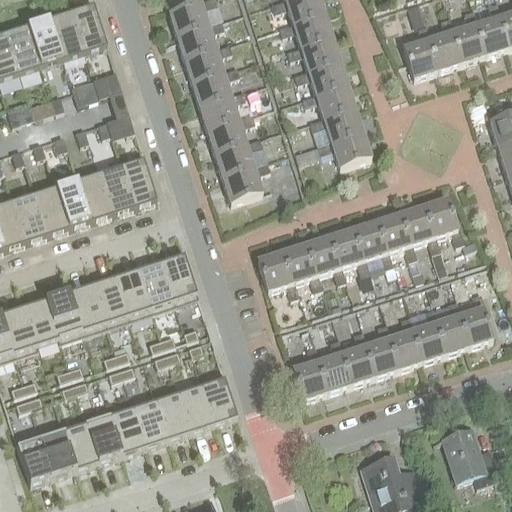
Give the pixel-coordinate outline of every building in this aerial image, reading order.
[(282,0),(285,9),(286,12),(317,2),(316,0),(282,0)] [(286,12),(285,9),(272,13),(275,23),(288,19),(293,33),(293,35),(325,25),(317,2),(286,12)] [(209,36),(208,34),(203,19),(216,15),(213,5),(198,10),(199,12),(168,22),(176,46),(209,36)] [(511,11),(511,20),(500,24),(497,25),(507,57),(511,55),(511,6),(511,7),(511,11)] [(420,21),(417,11),(406,15),(409,24),(420,21)] [(491,27),(477,32),(473,33),(484,65),(507,57),(497,25),(500,24),(496,11),(487,14),(491,27)] [(92,13),(70,20),(84,62),(106,55),(92,13)] [(450,40),(460,72),(484,65),(473,33),(477,32),(473,19),(463,22),(467,35),(453,39),(450,40)] [(62,69),(84,62),(70,20),(48,27),(62,69)] [(296,42),(300,56),(301,58),(332,48),(325,25),(293,35),(293,33),(280,37),(283,46),(296,42)] [(426,48),(437,80),(460,72),(450,40),(453,39),(449,26),(440,29),(445,42),(429,47),(426,48)] [(48,27),(27,34),(40,76),(62,69),(48,27)] [(209,36),(176,46),(184,70),(217,59),(216,57),(211,43),(224,39),(221,30),(208,34),(209,36)] [(18,83),(40,76),(27,34),(5,41),(18,83)] [(412,87),(437,80),(426,48),(429,47),(425,34),(416,37),(420,50),(402,55),(412,87)] [(5,41),(0,42),(0,88),(18,83),(5,41)] [(303,66),(308,81),(309,83),(340,73),(332,48),(301,58),(300,56),(287,60),(290,70),(303,66)] [(217,59),(184,70),(191,93),(224,83),(223,81),(219,66),(231,62),(228,53),(216,57),(217,59)] [(311,90),(315,104),(316,107),(348,96),(340,73),(309,83),(308,81),(295,85),(298,94),(311,90)] [(236,77),(223,81),(224,83),(191,93),(199,117),(231,107),(231,105),(226,91),(239,87),(236,77)] [(118,102),(112,83),(103,86),(108,105),(118,102)] [(73,115),(95,109),(90,90),(67,97),(73,115)] [(318,113),(323,128),(324,130),(355,120),(348,96),(316,107),(315,104),(302,109),(305,117),(318,113)] [(244,101),(231,105),(231,107),(199,117),(206,141),(239,131),(238,129),(233,115),(246,110),(244,101)] [(47,111),(52,124),(61,121),(56,108),(47,111)] [(31,131),(41,128),(36,114),(26,118),(31,131)] [(2,119),(8,138),(18,135),(11,116),(2,119)] [(363,143),(355,120),(324,130),(323,128),(310,132),(313,141),(326,136),(330,151),(331,153),(363,143)] [(511,122),(488,130),(496,154),(511,149),(511,122)] [(108,150),(131,143),(126,125),(103,131),(103,132),(107,146),(108,150)] [(251,125),(238,129),(239,131),(206,141),(214,164),(246,154),(246,152),(241,138),(254,134),(251,125)] [(98,149),(107,146),(103,132),(94,135),(98,149)] [(73,143),(77,156),(86,153),(81,140),(73,143)] [(331,153),(330,151),(317,155),(320,164),(333,160),(338,177),(370,166),(363,143),(331,153)] [(51,150),(55,163),(64,160),(60,147),(51,150)] [(258,148),(246,152),(246,154),(214,164),(222,188),(254,178),(253,176),(249,161),(261,157),(258,148)] [(511,149),(496,154),(504,178),(511,175),(511,149)] [(29,157),(34,170),(42,167),(38,154),(29,157)] [(318,166),(315,157),(293,164),(296,173),(318,166)] [(8,164),(12,177),(21,175),(17,161),(8,164)] [(142,167),(120,174),(133,216),(155,209),(142,167)] [(266,172),(253,176),(254,178),(222,188),(230,212),(261,202),(256,185),(269,181),(266,172)] [(133,216),(120,174),(98,181),(111,223),(133,216)] [(98,181),(76,189),(90,230),(111,223),(98,181)] [(90,230),(76,189),(54,196),(68,237),(90,230)] [(54,196),(32,203),(46,244),(68,237),(54,196)] [(24,251),(46,244),(32,203),(10,210),(24,251)] [(456,238),(446,207),(422,215),(432,246),(436,245),(450,241),(454,254),(463,251),(458,237),(456,238)] [(10,210),(0,213),(0,252),(2,258),(24,251),(10,210)] [(432,246),(422,215),(398,222),(409,254),(412,253),(426,248),(437,284),(447,280),(436,245),(432,246)] [(385,261),(388,260),(402,256),(406,270),(416,267),(412,253),(409,254),(398,222),(375,230),(385,261)] [(361,269),(364,268),(378,263),(383,277),(392,274),(388,260),(385,261),(375,230),(351,237),(361,269)] [(351,237),(328,245),(338,277),(341,276),(355,271),(359,285),(369,282),(364,268),(361,269),(351,237)] [(328,245),(304,252),(315,285),(317,284),(332,279),(336,292),(345,290),(341,276),(338,277),(328,245)] [(304,252),(281,260),(291,292),(294,291),(308,286),(313,300),(321,297),(317,284),(315,285),(304,252)] [(298,305),(294,291),(291,292),(281,260),(256,268),(267,300),(284,294),(289,308),(298,305)] [(189,283),(183,263),(160,271),(174,315),(196,307),(197,307),(193,294),(189,283)] [(160,271),(137,278),(151,322),(174,315),(160,271)] [(137,278),(114,285),(128,330),(151,322),(137,278)] [(411,281),(414,291),(422,289),(419,279),(411,281)] [(114,285),(91,293),(105,337),(128,330),(114,285)] [(68,300),(82,345),(105,337),(91,293),(68,300)] [(68,300),(45,308),(58,347),(60,347),(61,351),(82,345),(68,300)] [(475,317),(460,322),(457,323),(467,356),(492,348),(482,317),(484,316),(479,302),(470,305),(475,317)] [(22,315),(36,359),(37,359),(36,354),(58,347),(45,308),(22,315)] [(433,330),(444,363),(467,356),(457,323),(460,322),(456,309),(447,312),(451,324),(437,329),(433,330)] [(22,315),(0,322),(0,326),(12,362),(13,367),(36,359),(22,315)] [(410,338),(421,371),(444,363),(433,330),(437,329),(433,317),(423,320),(427,333),(413,337),(410,338)] [(403,340),(389,345),(386,346),(397,378),(421,371),(410,338),(413,337),(409,325),(399,328),(403,340)] [(0,371),(13,367),(12,362),(0,326),(0,371)] [(380,348),(366,353),(363,354),(373,386),(397,378),(386,346),(389,345),(384,332),(376,335),(380,348)] [(194,336),(182,340),(185,350),(197,345),(194,336)] [(356,356),(342,361),(339,361),(350,394),(373,386),(363,354),(366,353),(361,340),(352,343),(356,356)] [(174,353),(171,343),(159,347),(162,357),(174,353)] [(150,361),(162,357),(159,347),(147,351),(150,361)] [(333,363),(318,368),(316,369),(326,401),(350,394),(339,361),(342,361),(338,348),(329,351),(333,363)] [(190,365),(202,361),(199,351),(187,355),(190,365)] [(302,409),(326,401),(316,369),(318,368),(314,356),(305,358),(309,371),(291,377),(302,409)] [(126,358),(114,362),(117,371),(129,367),(126,358)] [(176,359),(164,363),(167,372),(179,368),(176,359)] [(105,375),(117,371),(114,362),(102,366),(105,375)] [(164,363),(152,367),(155,376),(167,372),(164,363)] [(131,373),(119,377),(122,387),(134,383),(131,373)] [(67,378),(70,387),(82,383),(79,374),(67,378)] [(119,377),(107,381),(110,391),(122,387),(119,377)] [(55,381),(58,391),(70,387),(67,378),(55,381)] [(199,390),(213,434),(236,426),(222,382),(220,383),(199,390)] [(33,388),(21,392),(24,401),(36,398),(33,388)] [(84,389),(72,393),(75,402),(87,398),(84,389)] [(190,441),(213,434),(199,390),(175,397),(190,441)] [(9,396),(12,406),(24,401),(21,392),(9,396)] [(75,402),(72,393),(60,397),(63,406),(75,402)] [(167,449),(190,441),(175,397),(152,405),(167,449)] [(38,403),(26,407),(29,417),(41,413),(38,403)] [(144,456),(167,449),(152,405),(151,405),(152,410),(131,417),(144,456)] [(17,421),(29,417),(26,407),(14,411),(17,421)] [(144,456),(131,417),(108,424),(121,464),(144,456)] [(98,471),(121,464),(108,424),(85,432),(98,471)] [(75,479),(98,471),(85,432),(63,439),(62,434),(60,435),(75,479)] [(52,486),(75,479),(60,435),(37,442),(52,486)] [(470,439),(432,451),(432,452),(442,449),(455,491),(472,486),(475,496),(499,488),(489,458),(478,461),(470,439)] [(28,494),(52,486),(37,442),(14,450),(28,494)] [(503,454),(494,456),(497,465),(506,463),(503,454)] [(392,466),(360,477),(369,504),(374,502),(376,511),(422,511),(415,488),(400,492),(392,466)] [(415,489),(422,511),(432,511),(425,486),(415,489)]
